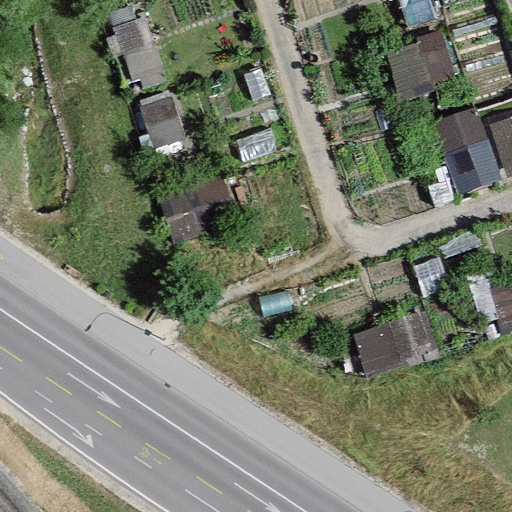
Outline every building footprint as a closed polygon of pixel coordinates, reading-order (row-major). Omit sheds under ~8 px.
[(146,101),(154,142),(194,133),(185,92),(146,101)] [(446,118),(467,187),(505,175),(483,106),(446,118)] [(511,118),(500,122),(511,159),(511,118)] [(164,192),(179,235),(251,211),(236,167),(164,192)] [(418,354),(404,319),(363,335),(377,370),(418,354)] [(293,352),(307,389),(341,376),(327,339),(293,352)]
